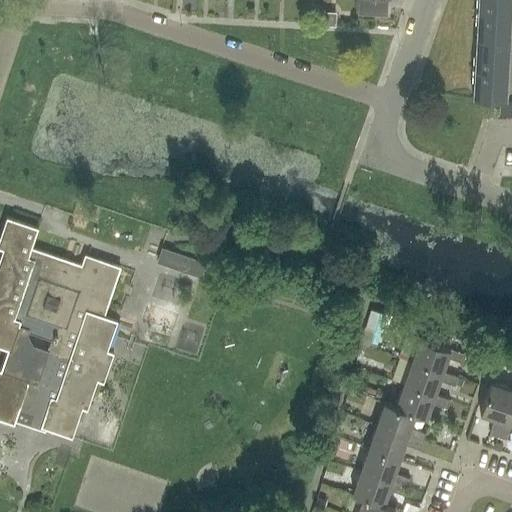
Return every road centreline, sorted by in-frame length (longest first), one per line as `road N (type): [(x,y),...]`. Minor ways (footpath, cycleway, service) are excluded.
road 1 (residential): [(111,13),(391,105)]
road 2 (residential): [(511,205),(402,168),(384,144),(391,105)]
road 3 (residential): [(0,60),(12,20),(28,6),(111,13)]
